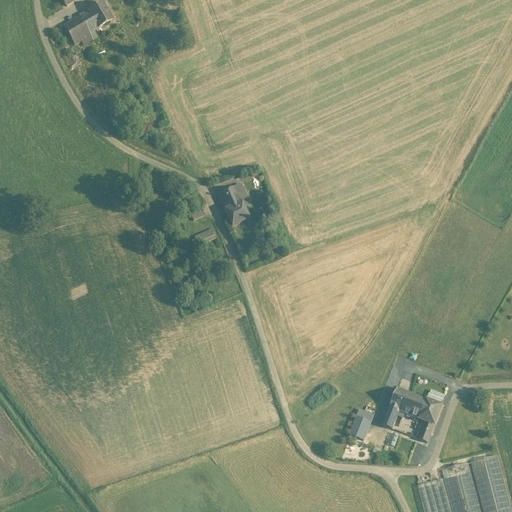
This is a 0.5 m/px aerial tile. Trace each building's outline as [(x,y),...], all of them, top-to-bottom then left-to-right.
[(102,4),(88,12),(88,13),(98,30),(112,22),(102,4)] [(88,13),(63,27),(74,47),(81,43),(83,47),(97,39),(94,32),(98,30),(88,13)] [(241,185),(217,196),(232,228),(249,220),(241,202),(247,199),(241,185)] [(201,211),(190,216),(193,222),(204,217),(201,211)] [(211,230),(194,238),(198,246),(215,239),(211,230)] [(427,402),(398,390),(383,427),(392,431),(399,413),(419,421),(427,402)] [(442,408),(427,402),(419,421),(426,423),(434,427),(442,408)] [(374,417),(359,411),(350,436),(364,442),(371,425),(374,417)] [(426,423),(423,431),(420,430),(417,440),(416,440),(428,445),(434,427),(426,423)] [(388,446),(396,447),(397,437),(415,440),(416,436),(390,432),(388,446)] [(510,511),(497,457),(471,464),(483,511),(510,511)] [(480,511),(468,465),(442,471),(451,511),(480,511)] [(450,511),(443,481),(418,487),(424,511),(450,511)]
